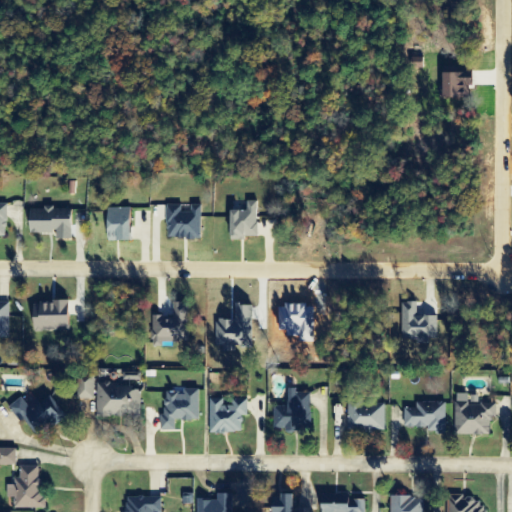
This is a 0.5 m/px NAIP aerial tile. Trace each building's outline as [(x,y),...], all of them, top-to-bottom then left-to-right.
[(467,72),(437,72),(436,99),(462,100),(463,88),(467,88),(467,72)] [(257,203),(243,203),(243,214),(227,214),(227,240),(256,241),(257,203)] [(165,207),(165,241),(199,241),(199,207),(187,207),(187,214),(179,214),(179,207),(165,207)] [(126,243),(126,232),(129,232),(128,209),(104,211),(105,244),(126,243)] [(70,241),(69,210),(23,211),(24,236),(54,235),(54,242),(70,241)] [(0,339),(7,340),(8,304),(0,304),(0,339)] [(67,304),(29,305),(30,333),(68,332),(67,304)] [(415,304),(401,304),(400,343),(435,343),(435,317),(415,317),(415,304)] [(187,344),(186,306),(170,306),(171,318),(150,319),(151,345),(187,344)] [(138,419),(139,373),(122,373),(122,383),(95,383),(94,418),(138,419)] [(76,380),(75,400),(92,401),(93,381),(76,380)] [(197,421),(196,391),(181,391),(181,395),(161,395),(161,432),(173,432),(173,422),(197,421)] [(272,431),(309,430),(308,393),(285,393),(285,408),(271,408),(272,431)] [(488,437),(488,421),(495,421),(495,404),(477,404),(476,396),(454,396),(454,437),(488,437)] [(8,407),(35,440),(64,417),(47,397),(38,404),(35,400),(26,408),(19,399),(8,407)] [(245,400),(229,400),(229,407),(221,407),(221,400),(206,400),(207,435),(239,434),(239,417),(246,417),(245,400)] [(444,435),(445,404),(414,403),(414,411),(402,410),(402,429),(427,429),(427,435),(444,435)] [(382,404),(346,405),(346,433),(383,432),(382,404)] [(15,450),(0,450),(0,467),(15,467),(15,450)] [(40,468),(18,467),(18,480),(13,480),(12,487),(5,486),(5,501),(13,501),(13,509),(38,510),(40,468)] [(191,506),(192,496),(181,495),(181,505),(191,506)] [(231,511),(231,495),(216,495),(215,501),(196,501),(196,511),(231,511)] [(160,511),(160,498),(124,498),(124,511),(160,511)] [(388,511),(422,511),(422,498),(388,498),(388,511)] [(363,511),(363,500),(333,500),(333,505),(318,505),(318,511),(363,511)]
